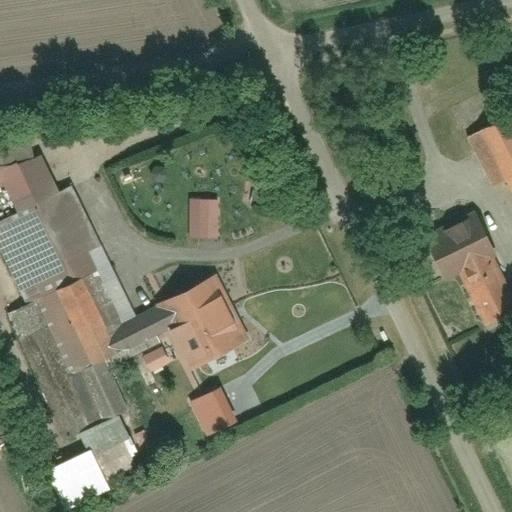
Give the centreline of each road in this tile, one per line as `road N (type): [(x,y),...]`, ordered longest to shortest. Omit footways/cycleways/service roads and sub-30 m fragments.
road 1 (unclassified): [(499,511),(273,53)]
road 2 (unclassified): [(273,53),(511,4)]
